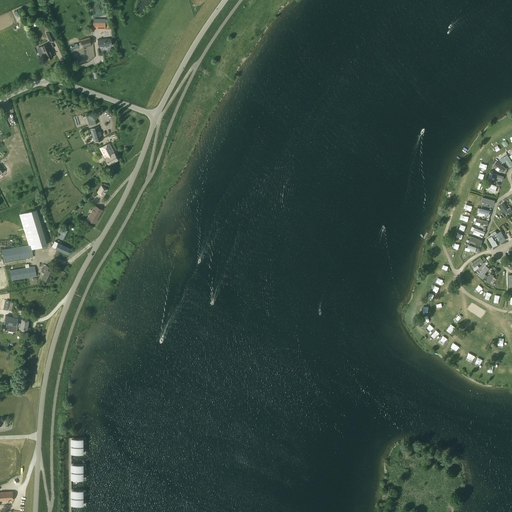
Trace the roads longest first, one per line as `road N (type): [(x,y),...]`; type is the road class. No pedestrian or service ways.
road 1 (tertiary): [(34,511),(42,396),(65,307),(157,116)]
road 2 (unclassified): [(157,116),(53,81),(0,98)]
road 3 (tertiary): [(157,116),(225,0)]
